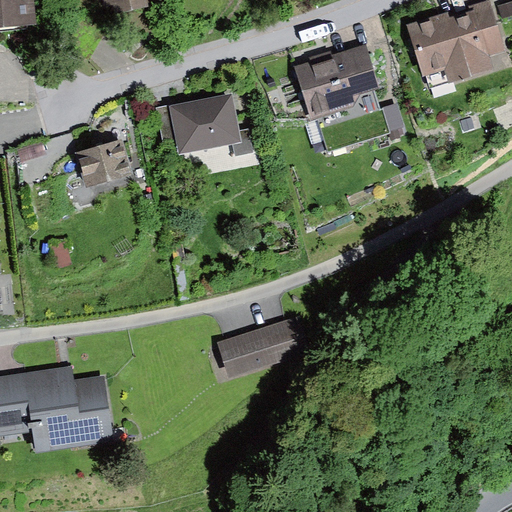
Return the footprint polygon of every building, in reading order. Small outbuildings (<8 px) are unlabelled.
[(34,0),(0,0),(0,34),(38,31),(34,0)] [(102,0),(105,10),(114,8),(116,18),(150,11),(147,1),(149,0),(102,0)] [(468,10),(410,28),(424,76),(445,70),(450,85),(492,72),(487,56),(505,51),(489,0),(488,0),(467,7),(468,10)] [(511,2),(498,7),(502,20),(511,16),(511,2)] [(89,65),(105,34),(75,18),(59,49),(89,65)] [(310,63),(294,68),(312,122),(318,120),(353,110),(359,97),(374,93),(380,92),(367,46),(332,56),(331,53),(309,59),(310,63)] [(353,110),(318,120),(328,154),(390,135),(383,110),(380,111),(374,93),(359,97),(353,110)] [(232,96),(169,108),(176,141),(179,156),(232,146),(242,144),(240,132),(232,96)] [(176,141),(169,108),(156,110),(163,144),(176,141)] [(248,131),(240,132),(242,144),(232,146),(235,158),(253,155),(248,131)] [(406,137),(397,140),(399,149),(409,146),(406,137)] [(17,150),(21,163),(47,155),(43,142),(17,150)] [(122,142),(76,154),(86,191),(132,178),(122,142)] [(66,242),(50,247),(57,270),(73,265),(66,242)] [(174,262),(181,302),(190,301),(182,260),(174,262)] [(299,319),(219,344),(230,379),(310,353),(299,319)] [(66,367),(0,376),(0,438),(31,434),(34,453),(113,442),(104,379),(74,383),(72,366),(66,367)]
